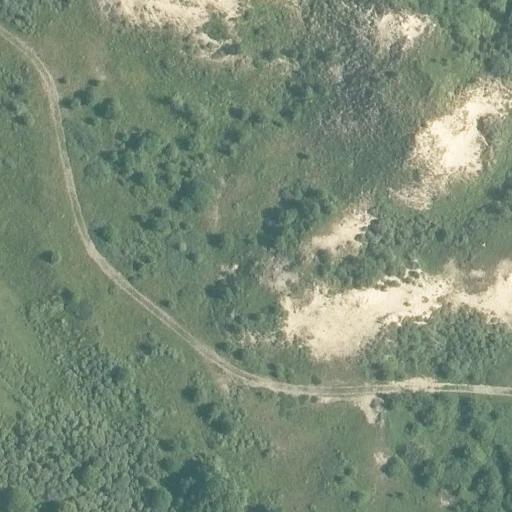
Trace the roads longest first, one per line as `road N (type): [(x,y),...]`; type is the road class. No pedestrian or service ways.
road 1 (track): [(0,29),(50,98),(85,238),(136,299),(230,364),(296,386),(367,392),(394,511)]
road 2 (track): [(367,392),(408,381),(511,397)]
